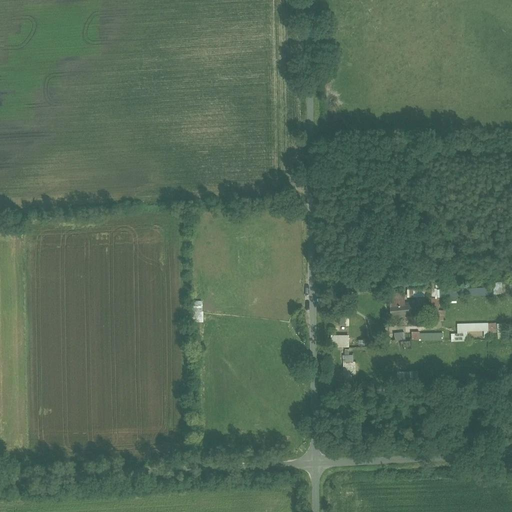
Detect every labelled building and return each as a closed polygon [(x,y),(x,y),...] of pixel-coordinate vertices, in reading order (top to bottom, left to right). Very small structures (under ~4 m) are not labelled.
[(492,288),(413,291),(414,296),(492,294),(492,288)] [(403,295),(390,296),(392,316),(412,314),(411,305),(405,305),(403,295)] [(191,302),(191,322),(204,322),(204,302),(191,302)] [(350,347),(350,335),(332,335),(332,347),(350,347)] [(345,377),(355,377),(356,366),(349,366),(350,356),(345,356),(345,377)]
